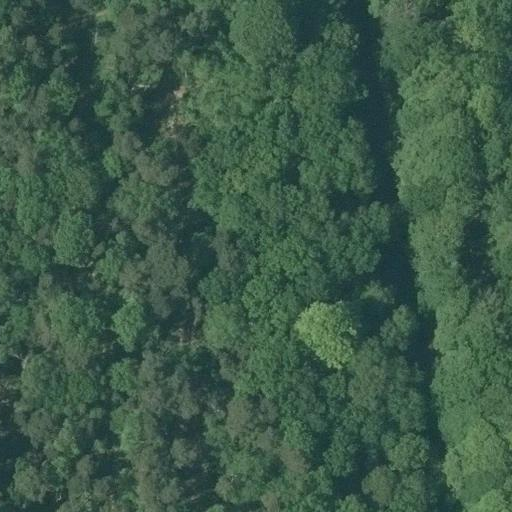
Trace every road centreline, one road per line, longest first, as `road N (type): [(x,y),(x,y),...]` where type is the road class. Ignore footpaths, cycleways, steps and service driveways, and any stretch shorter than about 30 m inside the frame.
road 1 (track): [(267,0),(360,511)]
road 2 (tertiary): [(511,419),(435,0)]
